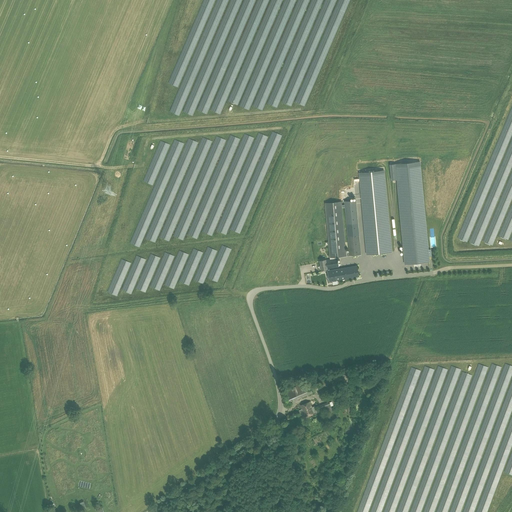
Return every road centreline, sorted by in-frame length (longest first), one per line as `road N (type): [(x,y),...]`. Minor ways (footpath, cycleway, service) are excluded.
road 1 (unclassified): [(148,511),(277,420),(280,392),(251,293),(511,264)]
road 2 (track): [(81,309),(251,294)]
